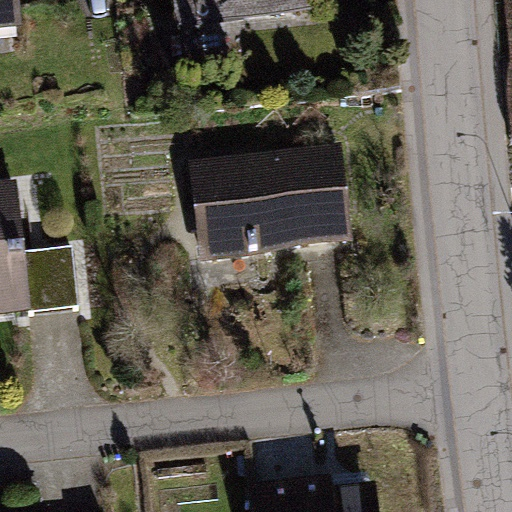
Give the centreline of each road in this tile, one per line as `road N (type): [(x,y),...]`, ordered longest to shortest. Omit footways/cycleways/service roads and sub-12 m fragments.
road 1 (residential): [(0,443),(484,392)]
road 2 (residential): [(451,0),(484,392)]
